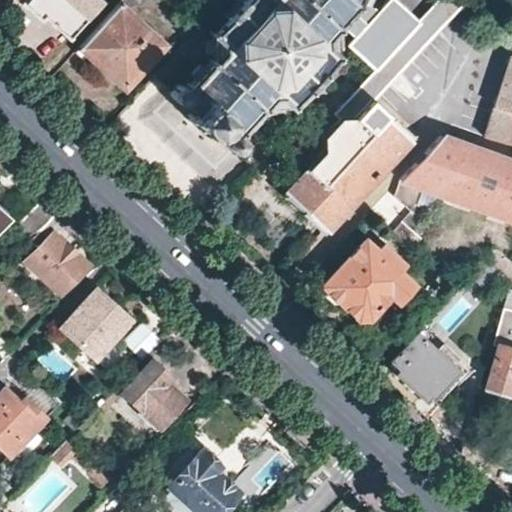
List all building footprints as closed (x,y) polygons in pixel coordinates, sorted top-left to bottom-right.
[(24,0),(41,16),(45,12),(70,35),(100,0),(24,0)] [(163,40),(117,0),(116,0),(78,43),(124,83),(163,40)] [(346,34),(375,61),(419,15),(402,0),(358,0),(354,6),(351,3),(353,0),(233,0),(210,26),(210,30),(203,37),(203,46),(211,46),(212,51),(184,82),(181,79),(174,78),(169,84),(169,91),(176,98),(182,98),(193,108),(189,113),(190,116),(207,131),(212,126),(223,136),(224,141),(232,149),(238,147),(244,141),(243,134),(238,130),(266,100),(270,100),(274,107),(284,106),(288,100),(292,100),(333,53),(333,46),(338,43),(338,32),(333,30),(332,25),(339,16),(352,28),(346,34)] [(433,0),(429,5),(448,16),(463,1),(461,0),(433,0)] [(366,98),(369,100),(448,16),(429,5),(419,15),(375,61),(338,98),(328,108),(333,114),(349,115),(366,98)] [(511,164),(437,134),(398,176),(400,177),(395,193),(411,207),(393,229),(413,246),(431,224),(425,218),(431,206),(420,202),(425,187),(511,222),(511,55),(510,54),(482,135),(511,147),(511,164)] [(282,194),(322,229),(409,135),(369,100),(366,98),(349,115),(333,114),(316,131),(322,149),(306,166),(306,168),(282,194)] [(36,202),(12,227),(27,240),(50,215),(43,208),(36,202)] [(27,240),(22,244),(30,252),(21,260),(57,294),(87,264),(52,232),(60,223),(50,215),(27,240)] [(394,266),(408,252),(390,233),(375,248),(363,237),(320,282),(322,291),(331,299),(338,299),(354,314),(365,314),(387,289),(396,296),(410,281),(394,266)] [(511,266),(491,247),(483,254),(510,279),(511,271),(511,266)] [(511,303),(511,285),(508,285),(503,301),(511,303)] [(128,318),(95,286),(59,323),(103,364),(116,350),(107,340),(128,318)] [(511,303),(503,301),(492,342),(497,343),(486,385),(511,392),(511,386),(511,385),(511,303)] [(142,322),(122,339),(135,355),(155,338),(142,322)] [(413,331),(388,358),(429,395),(454,368),(439,354),(442,351),(436,347),(434,350),(413,331)] [(48,345),(36,362),(65,381),(76,364),(48,345)] [(179,398),(162,381),(167,376),(148,358),(134,373),(117,390),(153,424),(179,398)] [(0,446),(8,454),(47,414),(31,398),(25,404),(4,384),(0,388),(0,446)] [(73,428),(83,418),(68,403),(59,413),(73,428)] [(102,484),(108,478),(107,477),(98,468),(65,436),(47,454),(58,465),(71,454),(102,484)] [(168,486),(157,496),(172,511),(214,511),(236,490),(214,467),(217,464),(200,447),(193,454),(186,447),(160,473),(168,480),(164,483),(168,486)] [(112,481),(127,466),(113,453),(98,468),(107,477),(108,478),(112,481)] [(13,490),(27,476),(14,464),(1,477),(13,490)] [(136,493),(124,480),(117,486),(130,499),(136,493)] [(122,506),(130,499),(117,486),(110,493),(122,506)]
